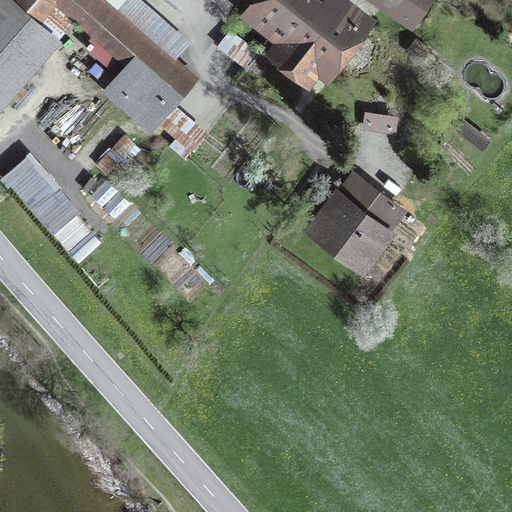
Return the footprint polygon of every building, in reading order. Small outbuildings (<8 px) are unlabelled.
[(0,82),(47,29),(36,20),(13,0),(4,0),(0,5),(0,82)] [(53,0),(13,0),(36,20),(53,0)] [(97,0),(57,0),(134,67),(110,93),(120,102),(125,96),(153,121),(189,81),(97,0)] [(277,51),(307,74),(319,58),(325,63),(358,19),(332,0),(262,0),(255,10),(289,35),(277,51)] [(390,0),(410,13),(418,0),(390,0)] [(397,132),(401,115),(367,107),(363,124),(397,132)] [(458,129),(482,148),(489,140),(465,121),(458,129)] [(2,176),(80,260),(107,235),(29,151),(2,176)] [(336,211),(323,228),(357,254),(370,237),(376,242),(400,209),(357,177),(343,196),(340,193),(330,207),(336,211)] [(108,179),(95,193),(115,212),(128,198),(108,179)]
